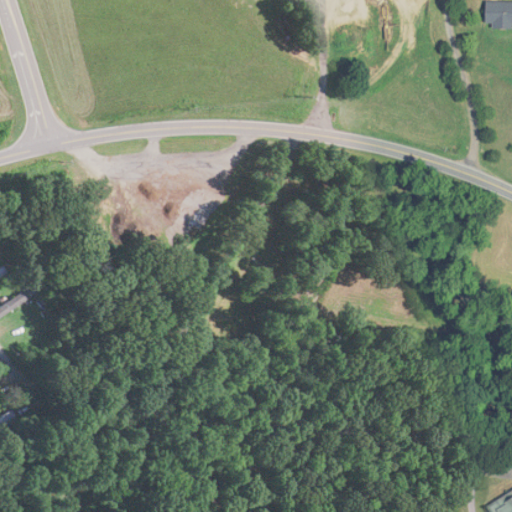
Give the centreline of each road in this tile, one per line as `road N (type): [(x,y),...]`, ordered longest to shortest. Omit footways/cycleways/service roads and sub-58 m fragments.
road 1 (primary): [(0,157),(119,132),(280,129),(405,153),(511,192)]
road 2 (residential): [(0,0),(45,146)]
